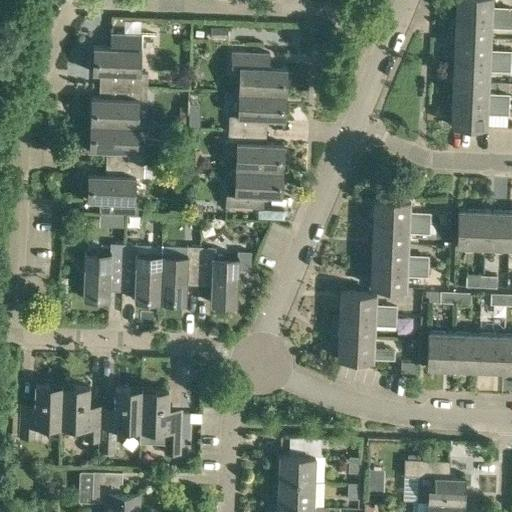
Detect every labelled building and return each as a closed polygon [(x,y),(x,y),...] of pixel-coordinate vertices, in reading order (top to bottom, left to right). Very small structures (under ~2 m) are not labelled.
[(455,0),(455,14),(511,16),(511,5),(491,5),(490,0),(455,0)] [(511,16),(455,14),(454,35),(489,37),(490,26),(511,27),(511,20),(511,16)] [(226,36),(226,26),(210,26),(210,36),(226,36)] [(100,71),(99,83),(147,85),(147,72),(140,72),(142,37),(108,35),(107,46),(92,45),(91,71),(100,71)] [(454,35),(453,57),(510,59),(511,49),(489,48),(489,37),(454,35)] [(239,65),(238,89),(286,91),(287,66),(270,65),(270,52),(231,50),(231,64),(239,65)] [(453,57),(452,79),(488,80),(488,69),(510,70),(510,60),(510,59),(453,57)] [(452,79),(451,100),(508,102),(509,92),(487,92),(488,80),(452,79)] [(91,96),(90,121),(138,123),(139,99),(146,99),(147,85),(99,83),(99,96),(91,96)] [(228,114),(228,127),(266,129),(266,117),(285,117),(286,91),(238,89),(237,115),(228,114)] [(508,102),(451,100),(450,122),(486,124),(486,113),(508,113),(508,102)] [(175,124),(186,125),(186,114),(179,113),(175,117),(175,124)] [(199,117),(188,117),(188,126),(199,126),(199,117)] [(138,123),(90,121),(89,148),(100,148),(100,152),(96,152),(96,157),(100,157),(100,160),(144,162),(144,150),(137,150),(138,123)] [(266,129),(228,127),(228,141),(236,141),(235,166),(283,168),(284,142),(266,141),(266,129)] [(87,199),(99,199),(99,212),(142,214),(143,200),(135,200),(136,176),(153,176),(154,162),(144,162),(100,160),(100,161),(105,161),(105,172),(88,172),(87,199)] [(235,166),(234,191),(225,191),(225,205),(264,206),(264,194),(282,194),(283,168),(235,166)] [(374,196),(373,218),(430,221),(430,211),(409,210),(409,197),(374,196)] [(189,201),(189,214),(199,215),(200,201),(189,201)] [(456,243),(482,244),(483,208),(457,207),(456,243)] [(483,208),(482,244),(507,245),(509,209),(483,208)] [(373,218),(372,240),(407,242),(408,231),(429,232),(430,221),(373,218)] [(372,240),(371,263),(428,265),(428,254),(407,253),(407,242),(372,240)] [(110,241),(109,250),(84,249),(82,296),(110,298),(110,280),(122,280),(123,242),(110,241)] [(123,242),(122,280),(134,281),(133,298),(159,299),(161,251),(137,251),(137,242),(123,242)] [(161,251),(159,299),(186,301),(187,283),(198,283),(199,245),(186,245),(186,252),(161,251)] [(199,245),(198,283),(210,284),(210,302),(236,303),(238,268),(250,269),(251,250),(237,250),(237,255),(213,254),(213,246),(199,245)] [(428,265),(371,263),(370,285),(406,286),(406,275),(427,276),(428,265)] [(465,285),(480,285),(480,273),(465,273),(465,285)] [(480,273),(480,285),(496,286),(497,274),(480,273)] [(339,289),(338,311),(396,314),(396,304),(375,303),(375,291),(339,289)] [(439,301),(454,302),(455,290),(440,289),(439,301)] [(455,290),(454,302),(470,302),(471,291),(455,290)] [(489,303),(505,304),(506,292),(490,292),(489,303)] [(338,311),(337,334),(373,335),(374,325),(395,325),(396,314),(338,311)] [(426,365),(452,366),(453,330),(428,329),(426,365)] [(453,330),(452,366),(477,367),(479,331),(453,330)] [(479,331),(477,367),(502,368),(504,332),(479,331)] [(511,332),(504,332),(502,368),(511,368),(511,332)] [(373,335),(337,334),(336,356),(393,358),(394,349),(372,348),(373,335)] [(415,370),(416,360),(400,359),(400,370),(415,370)] [(35,383),(35,401),(19,401),(18,436),(35,437),(36,422),(60,423),(62,384),(35,383)] [(62,384),(60,423),(84,424),(83,439),(98,440),(98,449),(99,449),(101,403),(88,403),(88,385),(62,384)] [(101,403),(99,449),(115,450),(116,425),(140,426),(139,441),(140,441),(142,387),(116,386),(115,404),(101,403)] [(142,387),(140,441),(165,442),(164,450),(178,451),(179,436),(180,412),(167,411),(168,388),(142,387)] [(189,412),(180,412),(179,436),(188,436),(189,412)] [(278,453),(277,479),(313,481),(314,454),(288,453),(278,453)] [(360,456),(348,455),(348,471),(360,471),(360,456)] [(418,485),(417,500),(463,503),(465,476),(448,476),(449,460),(404,458),(403,474),(434,475),(433,485),(427,485),(426,489),(423,489),(423,485),(418,485)] [(78,500),(108,501),(107,511),(136,511),(137,491),(121,490),(122,471),(79,470),(78,500)] [(277,479),(276,504),(312,505),(313,481),(277,479)] [(359,481),(347,481),(346,497),(359,498),(359,481)] [(417,500),(416,511),(463,511),(463,503),(417,500)]
